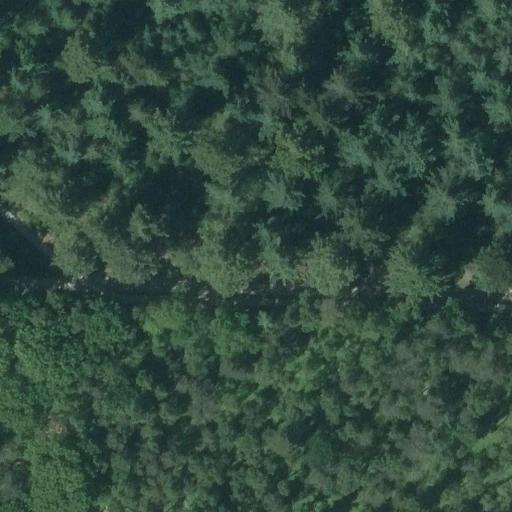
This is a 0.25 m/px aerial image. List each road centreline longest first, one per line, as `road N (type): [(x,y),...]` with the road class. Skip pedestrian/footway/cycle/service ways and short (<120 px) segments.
road 1 (unknown): [(511,296),(0,282)]
road 2 (track): [(101,511),(0,367)]
